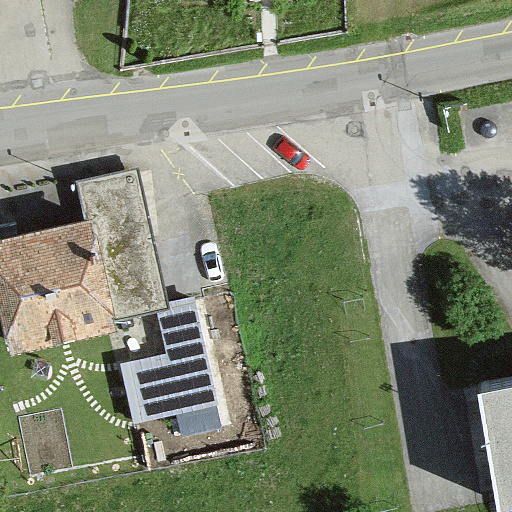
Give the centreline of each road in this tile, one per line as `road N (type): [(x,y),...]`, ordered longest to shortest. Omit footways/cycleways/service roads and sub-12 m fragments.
road 1 (tertiary): [(41,127),(371,80),(511,51)]
road 2 (unclassified): [(38,0),(41,127)]
